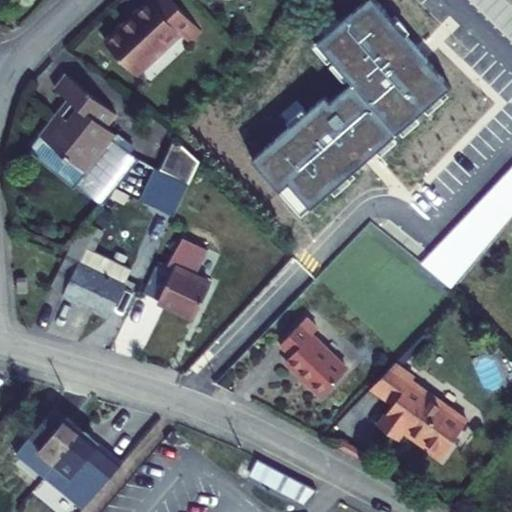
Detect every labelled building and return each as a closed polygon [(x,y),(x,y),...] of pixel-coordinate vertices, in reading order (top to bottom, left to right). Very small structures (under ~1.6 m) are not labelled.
[(196,26),(172,0),(154,0),(151,3),(148,1),(105,40),(136,74),(180,35),(182,38),(196,26)] [(311,210),(449,86),(374,0),(364,0),(316,42),(352,82),(330,102),(324,95),(250,159),(277,191),(280,189),(287,183),(311,210)] [(113,110),(69,74),(57,90),(71,102),(43,138),(68,158),(83,170),(113,133),(102,124),(113,110)] [(30,148),(58,170),(68,158),(43,138),(42,137),(40,136),(30,148)] [(158,171),(188,184),(199,162),(173,139),(158,171)] [(511,169),(421,264),(451,288),(511,217),(511,169)] [(280,189),(304,217),(311,210),(287,183),(280,189)] [(65,254),(50,286),(64,292),(61,296),(109,318),(132,269),(103,257),(97,271),(77,260),(84,247),(90,250),(101,230),(85,223),(71,241),(65,254)] [(168,262),(157,260),(142,292),(193,317),(209,284),(193,275),(206,248),(183,236),(168,262)] [(97,271),(103,257),(90,250),(84,247),(77,260),(97,271)] [(28,279),(17,280),(19,293),(29,292),(28,279)] [(319,329),(306,318),(278,344),(290,357),(285,362),(318,395),(346,368),(312,336),(319,329)] [(426,339),(421,334),(392,364),(400,370),(426,339)] [(400,370),(392,364),(370,388),(393,404),(377,425),(395,439),(401,430),(439,458),(466,422),(410,383),(413,379),(400,370)] [(66,415),(55,406),(32,437),(41,445),(27,464),(42,476),(50,465),(79,431),(63,419),(66,415)] [(119,464),(79,431),(50,465),(42,476),(83,509),(119,464)] [(316,491),(255,459),(247,476),(302,504),(316,491)] [(42,480),(32,493),(58,511),(65,511),(73,502),(42,480)]
